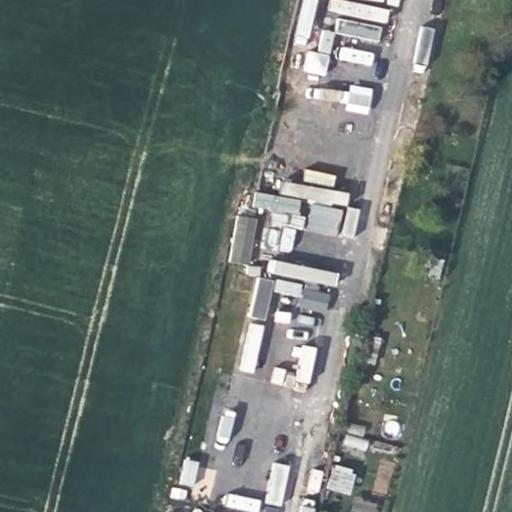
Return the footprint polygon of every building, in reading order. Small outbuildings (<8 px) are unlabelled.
[(298,57),(278,148),(315,157),(334,65),(298,57)] [(368,113),(371,88),(351,86),(348,110),(368,113)] [(276,198),(275,211),(299,212),(299,199),(276,198)] [(310,205),(308,228),(338,231),(340,208),(310,205)] [(234,217),(230,262),(248,264),(252,219),(234,217)] [(256,304),(268,305),(270,282),(258,281),(256,304)] [(387,489),(393,462),(380,459),(374,486),(387,489)] [(333,463),(326,488),(349,495),(356,470),(333,463)] [(354,498),(352,510),(359,511),(374,511),(377,503),(354,498)] [(298,511),(314,511),(316,505),(301,501),(298,511)]
